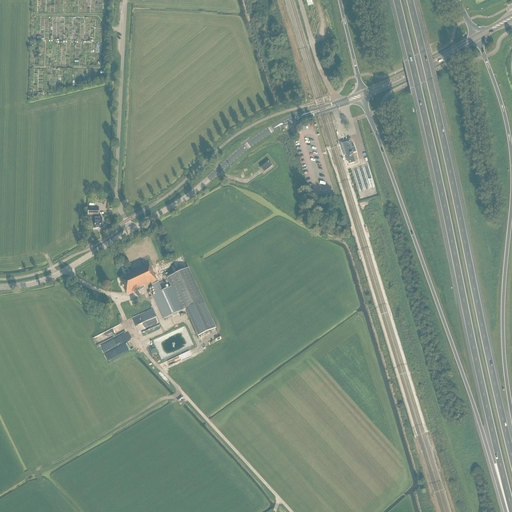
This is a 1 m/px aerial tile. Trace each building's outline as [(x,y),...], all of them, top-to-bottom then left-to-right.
[(44,70),(35,69),(34,86),(39,87),(39,92),(43,92),(44,70)] [(347,155),(347,157),(346,158),(347,162),(348,162),(349,165),(354,163),(351,156),(353,156),(352,154),(355,153),(356,153),(354,147),(352,148),(350,142),(351,141),(349,140),(348,139),(348,141),(342,143),(340,145),(341,147),(344,156),(347,155)] [(264,173),(272,166),(268,162),(260,168),(264,173)] [(356,178),(356,176),(360,192),(374,188),(372,179),(368,178),(375,177),(364,176),(362,176),(362,174),(364,174),(365,174),(368,174),(367,172),(370,172),(369,167),(354,170),(356,178)] [(93,220),(93,216),(98,216),(98,210),(88,210),(88,227),(93,227),(93,229),(101,229),(101,218),(97,218),(97,220),(93,220)] [(125,277),(119,280),(124,291),(127,296),(151,285),(155,295),(152,296),(163,320),(175,314),(182,311),(185,309),(198,337),(215,329),(188,269),(167,279),(171,288),(161,292),(149,264),(128,274),(128,275),(125,276),(125,277)] [(105,352),(114,348),(110,340),(101,345),(105,352)] [(189,351),(179,356),(181,360),(191,356),(189,351)]
